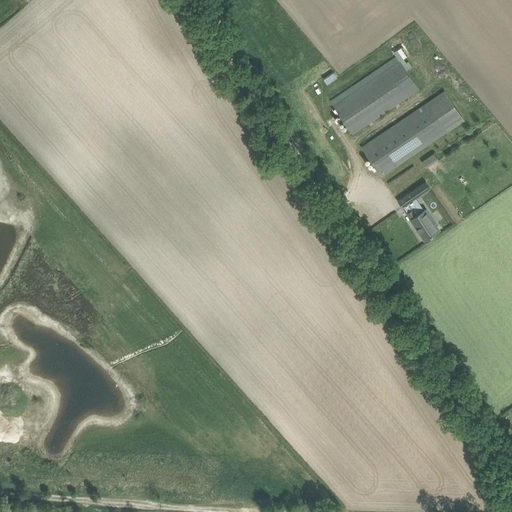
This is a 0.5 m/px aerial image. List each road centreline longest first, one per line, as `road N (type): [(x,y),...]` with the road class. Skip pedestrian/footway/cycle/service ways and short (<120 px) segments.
road 1 (track): [(197,0),(511,476)]
road 2 (track): [(0,499),(198,511)]
